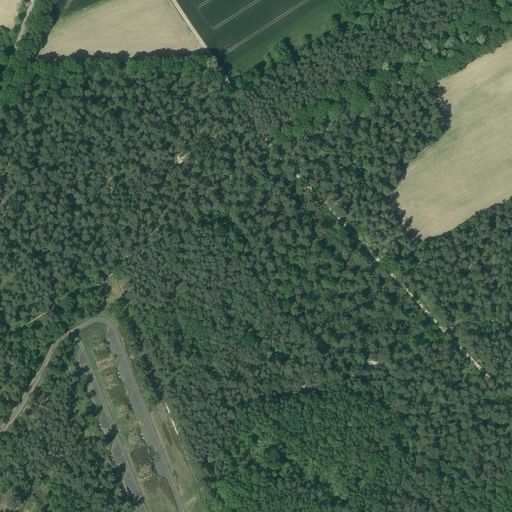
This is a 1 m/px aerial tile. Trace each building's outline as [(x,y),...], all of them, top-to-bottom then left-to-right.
[(100,341),(91,344),(96,359),(105,356),(100,341)] [(71,361),(63,364),(68,378),(76,375),(71,361)] [(110,371),(102,374),(107,388),(116,385),(110,371)] [(83,391),(74,394),(79,409),(88,406),(83,391)] [(121,400),(113,403),(118,418),(127,415),(121,400)] [(94,422),(85,425),(90,440),(99,437),(94,422)] [(133,432),(124,435),(130,450),(138,447),(133,432)] [(106,454),(97,457),(103,471),(111,468),(106,454)] [(145,462),(137,465),(142,480),(151,477),(145,462)] [(116,484),(108,487),(113,501),(121,498),(116,484)]
